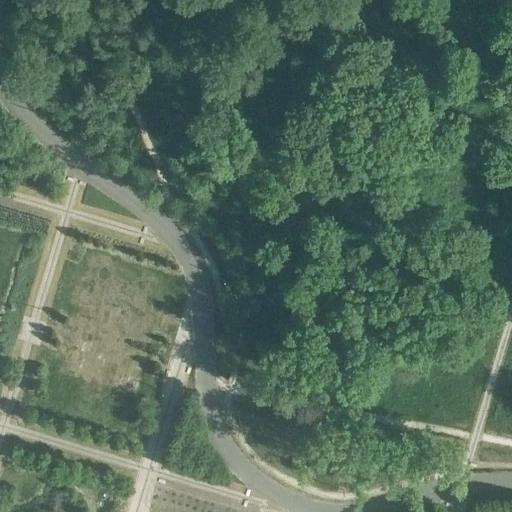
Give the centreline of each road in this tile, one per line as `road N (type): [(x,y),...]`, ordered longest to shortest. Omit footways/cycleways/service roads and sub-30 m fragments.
road 1 (unclassified): [(317,511),(267,491),(217,433),(208,411),(200,289),(180,246),(152,214),(24,114),(0,78)]
road 2 (unclassified): [(511,482),(365,511)]
